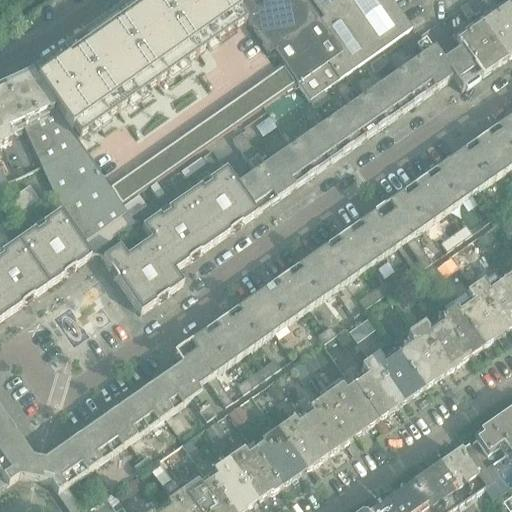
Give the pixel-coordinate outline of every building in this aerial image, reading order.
[(142,0),(31,79),(55,113),(77,145),(93,134),(181,72),(246,26),(239,16),(228,0),(169,0),(160,7),(155,0),(142,0)] [(228,0),(239,16),(246,26),(268,57),(276,51),(299,84),(311,102),(325,93),(413,31),(412,30),(390,0),(228,0)] [(474,1),(466,7),(474,18),(480,14),(480,11),(474,1)] [(474,18),(466,7),(459,12),(467,23),(474,18)] [(477,84),(511,59),(511,24),(504,13),(457,47),(461,53),(455,57),(464,71),(469,78),(471,81),(475,82),(477,84)] [(410,39),(400,46),(407,56),(418,49),(416,47),(410,39)] [(444,64),(443,65),(426,40),(416,47),(418,49),(424,59),(399,76),(420,105),(452,82),(453,81),(443,66),(445,65),(444,64)] [(377,74),(391,64),(385,56),(371,66),(377,74)] [(469,78),(464,71),(455,57),(444,64),(445,65),(443,66),(453,81),(452,82),(461,95),(477,84),(475,82),(471,81),(469,78)] [(123,204),(297,83),(285,66),(112,188),(123,204)] [(384,129),(420,105),(399,76),(364,100),(384,129)] [(99,175),(81,151),(55,113),(31,79),(31,78),(6,90),(23,127),(21,128),(41,169),(54,198),(86,243),(127,214),(122,208),(99,175)] [(6,135),(21,128),(23,127),(6,90),(0,92),(0,150),(11,146),(6,135)] [(329,99),(327,95),(325,93),(311,102),(315,108),(329,99)] [(348,154),(384,129),(364,100),(328,125),(348,154)] [(269,119),(255,128),(262,138),(276,129),(269,119)] [(511,121),(385,210),(385,211),(386,213),(386,216),(406,245),(405,246),(405,248),(423,273),(431,268),(412,240),(511,169),(511,121)] [(313,179),(348,154),(328,125),(292,149),(313,179)] [(292,149),(264,169),(241,135),(231,142),(255,176),(250,180),(269,209),(275,205),(313,179),(292,149)] [(257,144),(250,149),(257,158),(264,153),(257,144)] [(185,178),(205,164),(201,158),(182,172),(185,178)] [(13,174),(17,181),(25,178),(21,170),(13,174)] [(242,186),(237,189),(226,173),(210,184),(212,187),(204,193),(201,190),(185,201),(217,246),(231,236),(229,233),(237,227),(239,230),(261,215),(261,214),(262,213),(261,212),(243,186),(242,186)] [(269,209),(250,180),(243,185),(243,186),(263,214),(266,212),(269,209)] [(150,192),(157,201),(163,197),(156,187),(150,192)] [(22,219),(41,205),(30,189),(10,203),(22,219)] [(127,214),(86,243),(93,254),(134,225),(130,219),(146,208),(138,197),(122,208),(127,214)] [(198,259),(217,246),(185,201),(169,213),(171,215),(162,221),(160,218),(142,231),(151,244),(127,261),(120,251),(102,263),(100,263),(102,264),(110,275),(113,272),(119,281),(115,283),(140,318),(183,288),(174,276),(190,265),(187,261),(195,256),(198,259)] [(386,216),(386,213),(385,211),(376,218),(374,220),(396,251),(398,253),(405,248),(405,246),(406,245),(386,216)] [(92,261),(90,261),(59,217),(42,229),(44,232),(36,238),(34,235),(18,246),(49,290),(65,279),(62,276),(71,270),(73,274),(90,262),(92,262),(92,261)] [(374,220),(376,218),(375,217),(186,350),(188,352),(187,356),(207,384),(206,384),(207,385),(225,411),(233,406),(215,380),(398,253),(396,251),(374,220)] [(509,222),(499,228),(506,238),(511,234),(511,231),(511,225),(510,221),(509,222)] [(446,257),(471,240),(465,231),(440,248),(446,257)] [(489,235),(477,243),(484,253),(496,244),(490,235),(489,235)] [(31,303),(49,290),(18,246),(1,258),(3,261),(0,263),(0,309),(7,319),(23,308),(21,305),(29,299),(31,303)] [(452,261),(459,272),(467,266),(460,255),(452,261)] [(435,287),(457,272),(451,262),(429,277),(435,287)] [(511,265),(511,266),(511,267),(511,279),(503,286),(511,298),(511,265)] [(364,312),(402,286),(396,277),(358,303),(364,312)] [(452,311),(457,318),(481,353),(511,331),(511,298),(503,286),(487,297),(486,293),(482,287),(466,298),(467,300),(452,311)] [(408,311),(401,301),(395,305),(402,316),(408,311)] [(457,318),(452,311),(450,309),(438,317),(444,327),(468,362),(481,353),(457,318)] [(357,327),(349,333),(353,339),(362,333),(357,327)] [(468,362),(444,327),(427,338),(426,334),(422,328),(415,333),(406,340),(410,346),(414,348),(398,359),(422,394),(468,362)] [(330,330),(323,335),(330,344),(336,339),(330,330)] [(330,344),(323,335),(317,339),(323,348),(330,344)] [(354,350),(344,336),(335,343),(344,356),(354,350)] [(187,356),(188,352),(186,350),(177,356),(177,357),(175,359),(176,360),(177,362),(182,369),(197,391),(198,390),(199,391),(207,385),(206,384),(207,384),(187,356)] [(422,394),(398,359),(381,371),(381,366),(377,360),(360,372),(364,377),(368,380),(352,391),(376,426),(422,394)] [(308,377),(319,370),(312,360),(301,367),(308,377)] [(267,382),(280,373),(273,364),(261,373),(267,382)] [(68,491),(166,422),(193,404),(207,425),(216,419),(201,398),(197,392),(199,391),(198,390),(197,391),(182,369),(43,465),(40,486),(51,488),(67,511),(81,511),(83,511),(68,491)] [(300,369),(293,374),(304,389),(311,384),(300,369)] [(242,399),(267,382),(261,373),(236,390),(242,399)] [(276,384),(270,388),(273,392),(271,393),(278,403),(286,398),(276,384)] [(376,426),(352,391),(343,397),(340,392),(309,414),(312,419),(304,424),(328,459),(376,426)] [(238,410),(228,417),(236,430),(247,422),(238,410)] [(0,494),(9,488),(18,482),(29,484),(32,463),(0,416),(0,475),(2,479),(0,480),(0,494)] [(479,464),(501,449),(507,458),(511,455),(511,417),(477,442),(468,448),(479,464)] [(328,459),(304,424),(296,430),(292,425),(260,448),(263,453),(255,459),(280,493),(328,459)] [(229,446),(215,427),(207,433),(220,452),(229,446)] [(184,448),(181,450),(189,462),(197,457),(188,445),(184,448)] [(494,485),(479,464),(468,448),(456,456),(482,493),(494,485)] [(271,499),(279,493),(280,493),(255,459),(253,456),(245,462),(241,456),(212,477),(216,482),(207,488),(223,511),(248,511),(258,505),(268,498),(271,499)] [(459,511),(483,495),(482,493),(456,456),(437,469),(451,490),(443,496),(454,511),(459,511)] [(146,474),(153,469),(147,461),(140,466),(146,474)] [(32,463),(29,484),(40,486),(43,465),(32,463)] [(498,464),(485,473),(486,473),(490,480),(497,476),(503,471),(498,464)] [(138,479),(146,474),(140,466),(133,471),(138,479)] [(454,511),(443,496),(451,490),(437,469),(426,476),(410,488),(426,511),(454,511)] [(165,475),(156,481),(162,489),(170,483),(165,475)] [(130,497),(141,490),(135,482),(124,489),(130,497)] [(175,490),(181,499),(188,493),(182,485),(175,490)] [(494,485),(482,493),(483,495),(490,506),(503,498),(494,485)] [(223,511),(207,488),(199,494),(195,488),(188,493),(181,499),(166,509),(167,511),(223,511)] [(426,511),(410,488),(391,501),(398,511),(426,511)] [(106,503),(113,511),(118,511),(121,510),(112,498),(106,503)] [(398,511),(391,501),(375,511),(398,511)]
